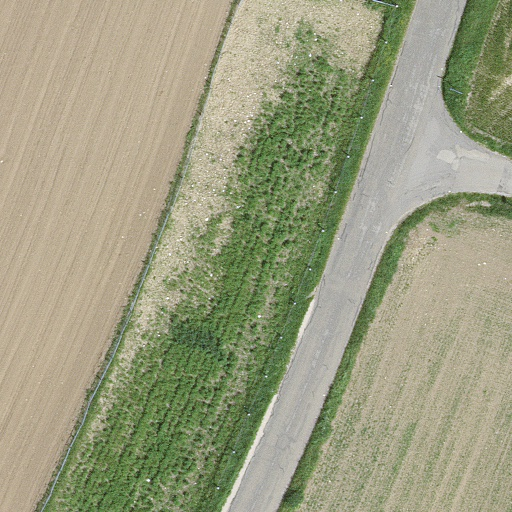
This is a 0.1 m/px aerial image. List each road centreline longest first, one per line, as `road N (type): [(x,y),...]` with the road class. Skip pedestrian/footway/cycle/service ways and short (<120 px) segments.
road 1 (tertiary): [(253,511),(385,156)]
road 2 (tertiary): [(385,156),(441,0)]
road 3 (residential): [(511,202),(385,156)]
